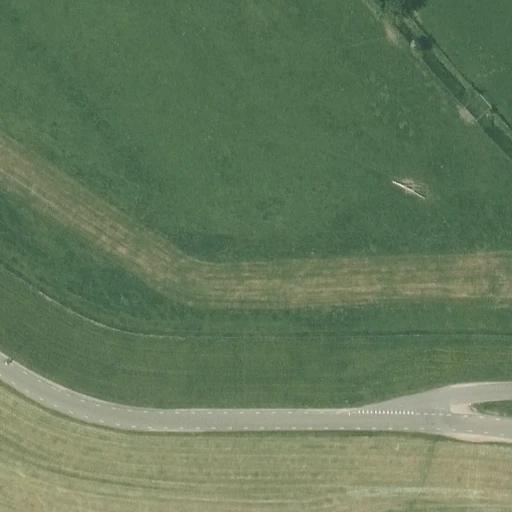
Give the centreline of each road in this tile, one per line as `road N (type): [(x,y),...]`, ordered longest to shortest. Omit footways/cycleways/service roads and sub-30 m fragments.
road 1 (unclassified): [(0,365),(63,403),(120,418),(395,423)]
road 2 (unclassified): [(395,423),(419,404),(511,393)]
